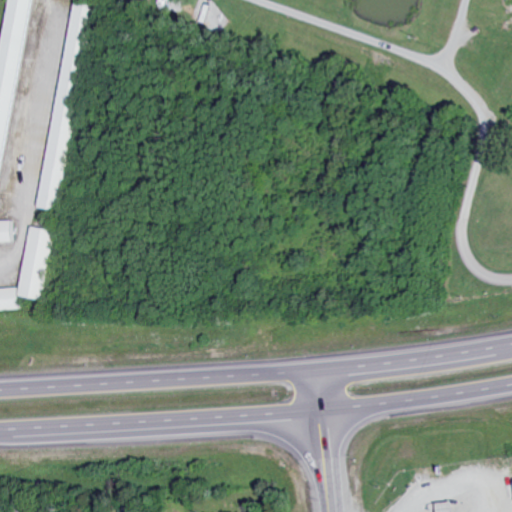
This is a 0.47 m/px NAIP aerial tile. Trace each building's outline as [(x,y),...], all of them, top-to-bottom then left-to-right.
[(0,202),(34,0),(10,0),(0,61),(0,202)] [(43,208),(65,211),(96,6),(74,3),(43,208)] [(0,244),(17,244),(17,223),(0,223),(0,244)] [(44,301),(57,232),(34,228),(20,297),(44,301)] [(0,314),(22,313),(21,291),(0,292),(0,314)]
